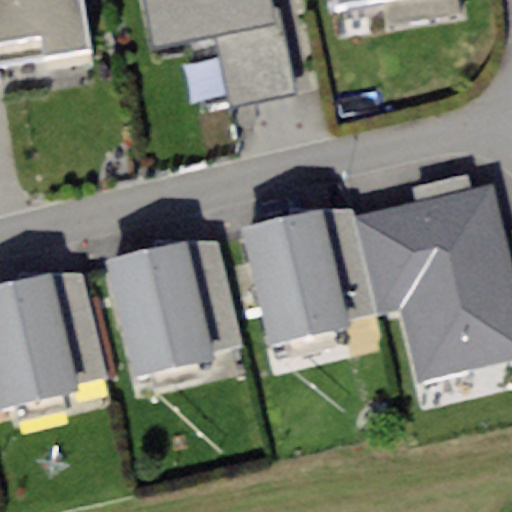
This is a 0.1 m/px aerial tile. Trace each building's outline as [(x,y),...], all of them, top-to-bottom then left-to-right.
[(81,0),(0,0),(0,69),(92,52),(81,0)] [(269,0),(142,0),(154,53),(220,39),(236,111),(291,99),(269,0)] [(341,0),(343,8),(396,0),(341,0)] [(470,3),(393,17),(396,35),(474,21),(470,3)] [(511,290),(487,188),(357,220),(379,312),(401,307),(418,381),(511,358),(511,290)] [(320,208),(242,229),(270,348),(351,327),(349,322),(379,312),(357,220),(353,210),(320,208)] [(185,242),(105,262),(135,379),(215,358),(213,353),(244,345),(219,242),(185,242)] [(50,273),(0,286),(0,410),(0,411),(78,391),(76,386),(108,377),(81,275),(50,273)]
